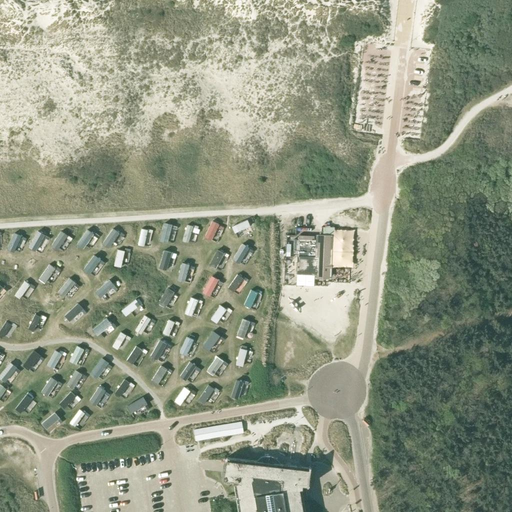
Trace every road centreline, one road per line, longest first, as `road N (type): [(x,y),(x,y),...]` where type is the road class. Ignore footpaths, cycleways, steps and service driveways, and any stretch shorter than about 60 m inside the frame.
road 1 (unclassified): [(350,406),(366,354),(407,0)]
road 2 (residential): [(350,406),(307,401),(74,439),(54,448),(47,466),(55,511)]
